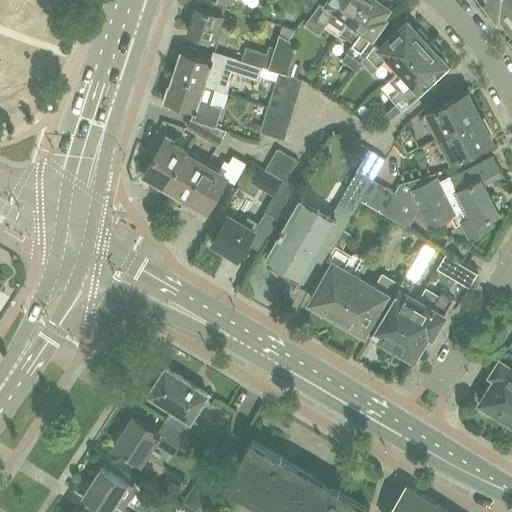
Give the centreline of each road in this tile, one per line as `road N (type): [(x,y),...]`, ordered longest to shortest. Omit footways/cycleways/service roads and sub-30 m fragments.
road 1 (secondary): [(511,496),(75,239)]
road 2 (secondary): [(75,239),(94,135),(139,0)]
road 3 (secondary): [(0,404),(63,298),(75,239)]
road 4 (residential): [(440,385),(511,262)]
road 5 (residential): [(511,99),(441,0)]
